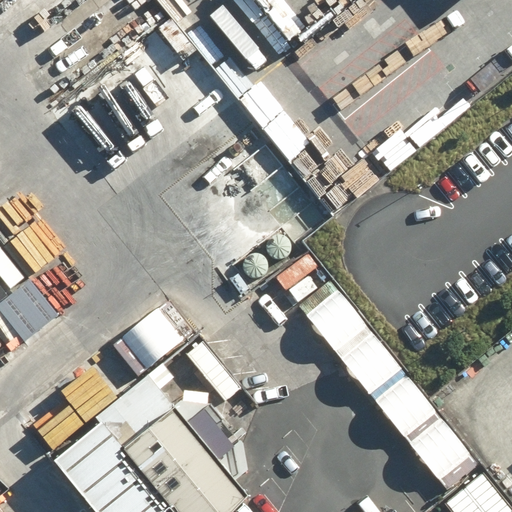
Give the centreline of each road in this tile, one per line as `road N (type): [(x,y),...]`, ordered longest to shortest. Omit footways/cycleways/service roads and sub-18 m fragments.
road 1 (unknown): [(0,86),(75,179),(159,251)]
road 2 (unknown): [(0,388),(159,251)]
